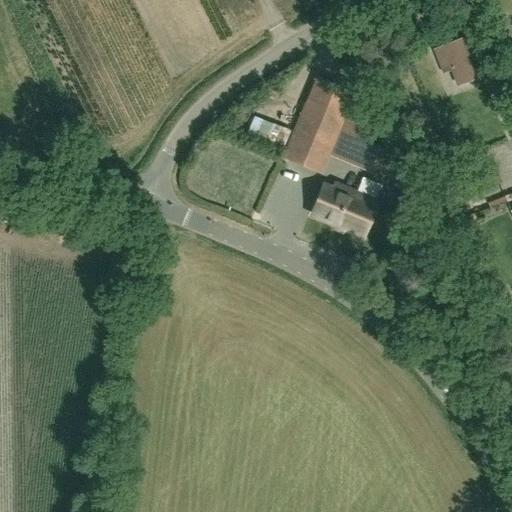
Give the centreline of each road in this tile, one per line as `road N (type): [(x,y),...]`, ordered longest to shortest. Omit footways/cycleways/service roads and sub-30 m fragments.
road 1 (unclassified): [(511,493),(429,361),(371,308),(310,267),(143,199)]
road 2 (unclassified): [(143,199),(193,118),(360,0)]
road 3 (unclassified): [(143,199),(0,152)]
